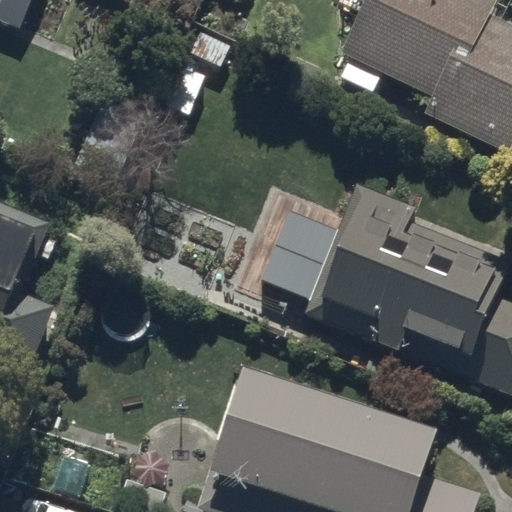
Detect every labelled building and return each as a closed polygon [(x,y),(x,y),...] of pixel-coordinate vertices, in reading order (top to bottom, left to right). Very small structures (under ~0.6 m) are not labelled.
[(35,0),(0,0),(0,26),(20,35),(35,0)] [(493,0),(333,0),(330,7),(357,19),(338,62),(347,65),(338,84),(372,99),(381,79),(428,100),(418,124),(511,165),(511,34),(484,22),(493,0)] [(104,98),(74,171),(109,186),(135,122),(123,117),(127,108),(104,98)] [(434,220),(353,192),(308,323),(358,341),(355,349),(511,403),(511,310),(497,305),(511,263),(429,235),(434,220)] [(0,359),(29,372),(56,307),(24,294),(51,229),(0,207),(0,359)] [(277,383),(240,372),(197,511),(476,511),(480,501),(419,482),(434,432),(376,414),(378,408),(278,378),(277,383)]
